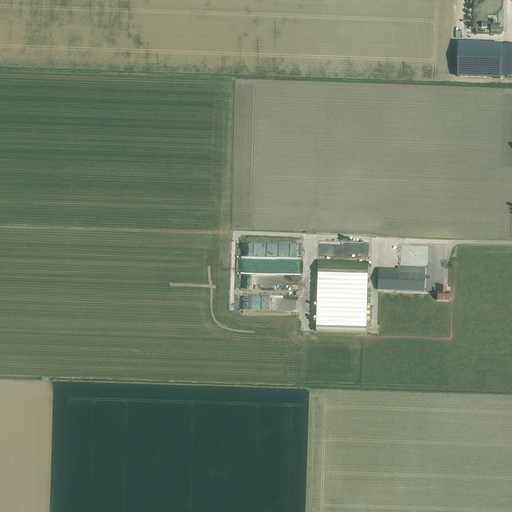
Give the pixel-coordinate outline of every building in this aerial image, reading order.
[(482,22),(481,28),(491,28),(491,30),(491,31),(496,31),(500,31),(500,28),(500,25),(498,25),(496,25),(496,22),(496,21),(494,21),(491,20),(491,23),(482,22)] [(460,49),(459,77),(469,77),(494,78),(494,79),(501,79),(501,78),(501,77),(511,77),(511,45),(502,45),(487,44),(470,44),(469,44),(460,44),(460,49)] [(366,333),(367,283),(368,262),(318,261),(316,331),(366,333)] [(398,268),(398,274),(378,273),(377,290),(425,292),(426,269),(398,268)] [(271,287),(283,287),(283,276),(282,276),(282,279),(278,279),(278,281),(278,284),(271,284),(271,287)] [(439,287),(439,292),(438,292),(438,300),(449,301),(450,292),(445,292),(445,290),(446,290),(446,287),(439,287)]
